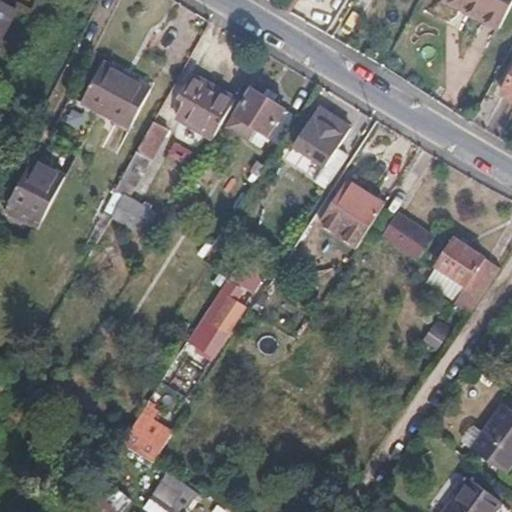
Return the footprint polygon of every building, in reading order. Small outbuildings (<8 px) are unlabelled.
[(0,0),(0,40),(16,10),(0,0)] [(511,0),(443,0),(496,29),(511,0)] [(153,83),(104,58),(83,100),(132,124),(153,83)] [(172,115),(209,139),(233,100),(188,73),(176,94),(183,98),(172,115)] [(511,100),(511,73),(501,94),(511,100)] [(249,87),(224,125),(231,130),(239,118),(253,127),(277,143),(293,119),(281,110),(282,108),(270,101),(279,87),(264,78),(256,91),(249,87)] [(317,174),(328,180),(344,155),(334,148),(347,128),(315,107),(289,146),(321,166),(317,174)] [(245,139),(253,127),(239,118),(231,130),(245,139)] [(109,216),(148,238),(160,219),(125,198),(162,129),(150,122),(101,211),(109,216)] [(7,201),(40,220),(63,175),(30,158),(7,201)] [(320,225),(355,247),(382,204),(348,183),(320,225)] [(406,236),(411,227),(395,216),(389,225),(406,236)] [(380,239),(414,261),(429,239),(411,227),(406,236),(389,225),(380,239)] [(453,303),(468,314),(497,272),(452,241),(433,270),(461,290),(453,303)] [(239,296),(245,287),(233,279),(219,300),(213,296),(194,326),(204,332),(198,341),(215,352),(247,301),(239,296)] [(438,320),(414,355),(429,365),(453,330),(438,320)] [(511,410),(503,403),(471,449),(504,472),(511,461),(511,410)] [(159,463),(179,429),(148,410),(127,445),(159,463)] [(194,416),(176,449),(200,462),(218,429),(194,416)] [(491,511),(505,493),(471,470),(441,511),(491,511)] [(189,511),(203,493),(171,471),(147,508),(152,511),(189,511)]
